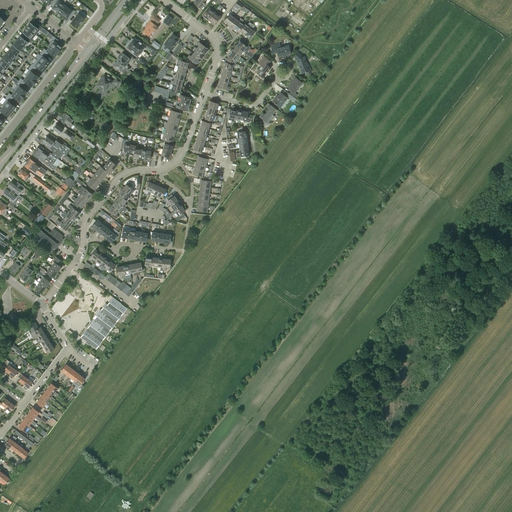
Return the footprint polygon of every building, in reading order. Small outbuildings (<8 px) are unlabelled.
[(55,0),(52,4),(54,6),(53,8),(54,9),(54,10),(56,12),(63,3),(59,0),(55,0)] [(63,3),(56,12),(59,14),(59,13),(61,15),(68,6),(69,6),(64,2),(63,3)] [(61,15),(63,17),(64,17),(66,18),(67,16),(70,18),(75,11),(73,9),(68,6),(61,15)] [(203,15),(208,19),(215,11),(209,7),(203,15)] [(220,15),(215,11),(208,19),(214,24),(220,15)] [(224,21),(229,24),(234,17),(232,15),(233,13),(230,11),(226,15),(227,15),(224,21)] [(78,13),(71,23),(77,28),(80,24),(80,25),(83,22),(82,21),(85,18),(78,13)] [(160,20),(153,16),(146,25),(147,26),(143,31),(144,32),(144,33),(146,34),(147,34),(148,35),(152,30),(154,32),(158,27),(156,25),(160,20)] [(239,21),(234,17),(229,24),(233,28),(239,21)] [(243,24),(241,23),(243,20),(241,18),(239,21),(233,28),(238,32),(239,31),(244,24),(243,24)] [(27,27),(26,27),(36,35),(39,30),(40,31),(43,28),(38,24),(36,27),(30,22),(30,23),(29,23),(26,26),(27,27)] [(249,22),(247,25),(244,23),(243,24),(244,24),(239,31),(244,34),(252,24),(249,22)] [(254,31),(252,29),(255,26),(252,24),(244,34),(249,38),(254,31)] [(36,35),(26,27),(26,28),(25,27),(23,31),(23,32),(22,32),(28,36),(26,39),(31,43),(33,40),(32,39),(36,35)] [(176,41),(178,38),(173,34),(164,45),(171,51),(176,45),(175,44),(177,41),(176,41)] [(20,36),(16,40),(24,46),(23,46),(25,47),(28,42),(20,36)] [(49,44),(50,46),(58,52),(62,47),(56,43),(58,40),(53,36),(51,39),(52,40),(49,44)] [(132,38),(129,42),(142,52),(145,48),(144,47),(145,45),(140,41),(138,41),(134,37),(132,39),(132,38)] [(16,40),(13,45),(20,50),(23,46),(24,46),(16,40)] [(154,40),(150,44),(157,49),(161,45),(154,40)] [(240,40),(235,46),(243,51),(248,55),(251,58),(254,54),(248,50),(250,47),(245,43),(244,44),(240,40)] [(141,54),(142,52),(129,42),(127,45),(128,45),(126,47),(131,50),(131,52),(137,56),(139,53),(141,54)] [(199,45),(197,48),(205,54),(208,49),(199,42),(197,44),(199,45)] [(279,56),(291,53),(289,45),(281,47),(280,42),(270,45),(272,54),(278,53),(279,56)] [(146,46),(151,50),(152,50),(150,53),(153,55),(157,50),(148,44),(146,46)] [(13,45),(9,49),(17,56),(21,51),(20,50),(13,45)] [(44,48),(42,51),(46,55),(49,52),(55,57),(58,52),(50,46),(46,50),(44,48)] [(232,50),(232,51),(239,56),(243,51),(235,46),(232,50)] [(205,54),(197,48),(195,47),(194,49),(195,50),(193,53),(201,59),(205,54)] [(9,49),(6,54),(14,60),(17,56),(9,49)] [(227,58),(227,59),(234,62),(239,56),(232,51),(231,50),(229,52),(230,53),(228,55),(229,56),(227,58)] [(41,55),(37,59),(47,67),(50,62),(44,58),(46,55),(42,51),(39,54),(41,55)] [(308,63),(307,64),(304,56),(303,56),(297,52),(294,57),(296,59),(301,73),(304,72),(306,75),(312,72),(308,63)] [(201,59),(193,53),(191,56),(189,54),(187,57),(197,64),(201,59)] [(6,54),(2,58),(10,65),(11,65),(14,60),(6,54)] [(130,68),(126,64),(128,62),(127,62),(130,58),(124,54),(121,58),(119,56),(119,57),(118,57),(117,58),(117,59),(116,60),(129,70),(128,70),(131,72),(132,70),(130,68)] [(263,77),(271,67),(268,65),(271,61),(263,55),(257,63),(261,66),(256,72),(263,77)] [(2,58),(0,61),(0,64),(7,69),(10,65),(2,58)] [(32,63),(30,66),(35,70),(37,67),(43,72),(47,67),(37,59),(33,64),(32,63)] [(176,65),(178,65),(186,68),(188,62),(178,59),(176,65)] [(234,67),(235,63),(234,62),(227,59),(226,62),(225,61),(223,67),(231,70),(232,67),(234,67)] [(124,72),(125,70),(127,71),(128,70),(129,70),(116,60),(116,61),(115,61),(114,62),(114,63),(113,64),(124,72)] [(185,74),(186,68),(178,65),(176,71),(185,74)] [(25,74),(27,76),(35,82),(39,77),(33,72),(35,70),(30,66),(28,69),(29,70),(25,74)] [(223,67),(221,73),(230,76),(231,70),(223,67)] [(176,71),(175,75),(173,74),(172,77),(174,78),(174,77),(183,80),(185,74),(176,71)] [(221,73),(219,79),(228,81),(230,76),(221,73)] [(117,86),(121,81),(116,77),(113,82),(104,75),(96,84),(101,88),(96,93),(99,96),(104,91),(106,92),(111,85),(113,87),(116,85),(117,86)] [(21,78),(18,81),(23,85),(25,82),(31,87),(35,82),(27,76),(23,80),(21,78)] [(171,80),(170,82),(173,83),(181,86),(183,80),(174,77),(174,78),(173,81),(171,80)] [(295,77),(288,87),(292,90),(289,93),(295,97),(297,94),(295,92),(302,83),(295,77)] [(220,88),(220,89),(228,91),(229,87),(227,86),(228,81),(219,79),(218,85),(218,87),(220,88)] [(14,89),(15,90),(23,97),(27,92),(21,87),(23,85),(18,81),(16,84),(17,85),(14,89)] [(170,83),(168,90),(170,90),(171,89),(179,92),(181,86),(173,83),(170,82),(170,83)] [(2,92),(5,94),(10,87),(7,85),(2,92)] [(168,96),(169,93),(170,90),(168,90),(161,88),(159,93),(162,94),(168,96)] [(9,93),(7,96),(12,100),(14,97),(20,101),(23,97),(15,90),(11,95),(9,93)] [(280,107),(287,97),(281,92),(276,97),(272,101),(280,107)] [(296,99),(289,93),(287,96),(294,102),(296,99)] [(181,97),(180,101),(189,104),(191,98),(180,94),(179,97),(181,97)] [(6,99),(2,104),(3,105),(12,112),(15,107),(9,102),(12,100),(7,96),(5,99),(6,99)] [(210,100),(208,106),(216,109),(218,103),(210,100)] [(187,110),(189,104),(180,101),(179,105),(177,104),(176,106),(187,110)] [(266,122),(268,124),(271,120),(269,118),(276,109),(269,103),(266,107),(269,108),(265,114),(262,112),(259,116),(264,119),(260,123),(262,125),(263,125),(264,125),(265,124),(266,122)] [(0,114),(2,112),(8,116),(12,112),(3,105),(0,109),(0,114)] [(208,106),(206,112),(214,114),(216,109),(208,106)] [(171,110),(169,116),(179,119),(181,112),(171,110)] [(242,111),(240,119),(244,119),(243,122),(246,122),(249,122),(250,116),(247,116),(248,112),(242,111)] [(64,112),(62,115),(71,122),(73,119),(70,117),(64,112)] [(213,120),(214,114),(206,112),(204,118),(213,120)] [(71,127),(73,124),(71,123),(71,122),(62,115),(59,119),(68,125),(71,127)] [(110,125),(113,128),(121,118),(117,115),(110,125)] [(169,116),(167,121),(177,124),(179,119),(169,116)] [(201,120),(200,126),(208,128),(210,123),(201,120)] [(177,124),(167,121),(165,127),(175,130),(177,124)] [(106,122),(102,128),(107,132),(111,127),(106,122)] [(54,125),(55,126),(53,129),(59,133),(63,128),(57,123),(56,124),(55,124),(54,125)] [(207,134),(208,128),(200,126),(198,132),(207,134)] [(165,127),(164,133),(174,136),(175,130),(165,127)] [(205,140),(207,134),(198,132),(196,137),(205,140)] [(172,142),(174,136),(164,133),(162,139),(172,142)] [(45,138),(45,139),(54,146),(60,151),(62,149),(63,149),(66,146),(57,139),(55,141),(47,135),(46,136),(45,137),(45,138)] [(89,137),(85,142),(93,148),(97,143),(89,137)] [(203,145),(205,140),(196,137),(195,143),(203,145)] [(127,139),(122,138),(120,149),(123,150),(122,152),(128,153),(130,144),(126,143),(127,139)] [(42,142),(52,149),(54,151),(52,154),(57,158),(62,152),(60,151),(54,146),(45,139),(44,139),(43,140),(43,141),(42,142)] [(164,143),(162,149),(171,151),(173,145),(164,143)] [(201,151),(203,145),(195,143),(193,149),(201,151)] [(56,161),(58,159),(57,158),(52,154),(51,153),(49,156),(48,156),(48,155),(38,147),(35,150),(51,163),(53,165),(56,161)] [(248,148),(239,150),(240,153),(235,153),(236,158),(241,157),(240,155),(249,154),(248,148)] [(169,157),(171,151),(162,149),(161,154),(169,157)] [(49,166),(51,163),(35,150),(33,154),(49,166)] [(197,155),(196,162),(205,164),(207,158),(197,155)] [(40,166),(36,163),(29,158),(27,161),(42,173),(43,171),(39,168),(40,166)] [(87,162),(83,159),(78,165),(83,168),(87,162)] [(109,159),(106,163),(113,169),(116,165),(109,159)] [(42,173),(27,161),(24,165),(35,173),(36,171),(41,175),(42,175),(43,174),(42,173)] [(196,162),(194,167),(204,170),(205,164),(196,162)] [(108,172),(109,173),(113,169),(106,163),(102,167),(108,172)] [(104,176),(108,172),(102,167),(100,166),(97,170),(104,176)] [(202,176),(204,170),(194,167),(192,174),(202,176)] [(29,177),(27,176),(29,174),(22,169),(19,172),(18,173),(18,174),(17,174),(26,181),(29,177)] [(101,180),(104,176),(97,170),(93,174),(101,180)] [(97,184),(101,180),(93,174),(90,178),(97,184)] [(48,190),(50,187),(35,176),(32,179),(48,190)] [(68,176),(63,182),(69,187),(74,181),(68,176)] [(94,189),(97,184),(90,178),(88,181),(87,180),(86,182),(94,189)] [(8,187),(7,188),(14,193),(15,192),(19,195),(23,190),(23,189),(24,187),(17,182),(16,184),(12,181),(8,186),(8,187)] [(134,190),(130,187),(132,184),(128,181),(126,184),(122,189),(130,195),(134,190)] [(145,189),(149,190),(147,194),(150,195),(151,191),(154,184),(148,181),(145,189)] [(151,191),(154,193),(153,195),(155,196),(160,187),(157,186),(158,185),(157,184),(156,183),(155,184),(154,184),(151,191)] [(55,191),(61,196),(65,191),(59,187),(55,191)] [(158,197),(159,195),(162,197),(166,189),(160,187),(155,196),(158,197)] [(3,193),(7,196),(7,197),(8,198),(9,198),(14,202),(17,197),(21,201),(23,198),(19,195),(15,192),(14,193),(7,188),(5,190),(4,190),(3,191),(3,192),(3,193)] [(80,188),(79,190),(89,198),(92,194),(85,188),(83,190),(80,188)] [(130,195),(122,189),(118,194),(120,195),(124,198),(126,200),(128,197),(129,198),(131,196),(130,195)] [(79,194),(78,196),(85,202),(89,198),(79,190),(77,192),(79,194)] [(166,198),(167,200),(171,205),(178,200),(174,195),(173,196),(171,194),(167,197),(166,198)] [(126,205),(124,203),(126,200),(124,198),(120,195),(116,200),(125,207),(126,205)] [(85,202),(78,196),(76,199),(73,197),(71,199),(74,201),(76,202),(75,203),(76,205),(75,206),(79,208),(81,206),(82,207),(85,202)] [(116,200),(112,205),(118,210),(121,212),(125,207),(116,200)] [(181,206),(178,200),(171,205),(175,210),(181,206)] [(45,216),(52,206),(48,202),(40,212),(45,216)] [(162,203),(160,205),(158,208),(160,210),(165,211),(166,209),(162,208),(165,205),(162,203)] [(68,207),(70,209),(69,211),(76,217),(80,213),(72,206),(72,207),(69,205),(68,207)] [(116,213),(118,210),(112,205),(108,210),(112,213),(110,215),(116,219),(118,217),(116,215),(117,214),(116,213)] [(185,216),(182,212),(185,211),(181,206),(175,210),(170,214),(166,216),(168,218),(167,218),(168,219),(170,220),(172,219),(171,217),(173,216),(172,215),(174,214),(176,212),(178,215),(176,217),(178,220),(185,216)] [(65,212),(64,214),(73,221),(76,217),(69,211),(67,213),(65,212)] [(63,217),(62,219),(69,225),(73,221),(64,214),(63,214),(62,213),(61,215),(63,217)] [(58,225),(59,224),(66,230),(69,225),(62,219),(60,222),(57,220),(55,222),(58,225)] [(97,230),(101,224),(97,220),(92,226),(97,230)] [(97,230),(101,234),(106,228),(101,224),(97,230)] [(21,230),(27,235),(30,237),(34,232),(31,230),(30,231),(25,226),(21,230)] [(50,232),(48,231),(43,227),(33,239),(49,253),(53,249),(54,250),(63,239),(60,236),(61,235),(53,228),(50,232)] [(106,238),(111,232),(106,228),(101,234),(106,238)] [(111,232),(106,238),(111,241),(116,236),(111,232)] [(149,235),(151,235),(151,240),(157,241),(158,233),(152,232),(150,232),(149,235)] [(23,255),(28,249),(29,247),(27,245),(25,247),(24,246),(19,252),(23,255)] [(18,252),(12,248),(8,253),(14,257),(18,252)] [(42,250),(39,248),(34,254),(37,257),(42,250)] [(100,253),(95,249),(90,256),(94,258),(93,260),(94,261),(95,260),(100,253)] [(105,257),(100,253),(95,260),(100,263),(105,257)] [(110,261),(105,257),(100,263),(103,265),(101,268),(103,270),(103,269),(110,261)] [(17,259),(15,262),(15,261),(10,268),(15,272),(20,266),(23,263),(17,259)] [(54,262),(50,267),(57,272),(61,267),(59,265),(60,263),(54,259),(53,261),(54,262)] [(115,265),(110,261),(103,269),(105,271),(107,269),(110,271),(115,265)] [(130,272),(133,272),(134,275),(137,275),(134,263),(128,265),(130,272)] [(28,276),(33,271),(29,268),(31,266),(29,264),(20,276),(22,278),(22,279),(26,282),(29,277),(28,276)] [(122,266),(125,277),(127,277),(130,276),(130,272),(128,265),(122,266)] [(122,278),(125,277),(122,266),(116,267),(118,275),(121,274),(122,278)] [(53,277),(57,272),(50,267),(46,272),(53,277)] [(43,277),(39,282),(45,287),(50,282),(43,277)] [(41,293),(45,287),(39,282),(35,288),(41,293)] [(80,336),(86,341),(86,342),(89,345),(90,344),(96,349),(96,348),(101,342),(103,339),(103,340),(103,339),(108,333),(109,331),(110,331),(110,330),(114,324),(115,324),(116,322),(117,321),(116,321),(121,315),(126,308),(127,308),(121,303),(112,297),(113,297),(107,304),(105,303),(106,303),(101,310),(100,308),(99,309),(100,309),(93,318),(93,317),(93,318),(94,319),(81,336),(80,336)] [(34,323),(27,327),(34,338),(37,336),(44,332),(40,327),(38,328),(34,323)] [(36,337),(36,338),(38,342),(39,342),(41,341),(47,337),(44,332),(37,336),(36,337)] [(47,337),(41,341),(44,347),(50,342),(47,337)] [(50,342),(44,347),(47,352),(54,348),(50,342)] [(8,363),(4,369),(9,373),(14,366),(12,364),(11,366),(8,363)] [(71,367),(66,364),(61,370),(65,373),(66,374),(71,367)] [(16,367),(14,366),(9,373),(14,376),(18,371),(15,369),(16,367)] [(63,379),(67,374),(70,376),(71,377),(75,371),(71,367),(66,374),(65,373),(62,377),(63,379)] [(68,382),(71,378),(75,380),(75,381),(80,375),(75,371),(71,377),(70,376),(67,381),(68,382)] [(18,380),(23,384),(27,378),(22,374),(18,380)] [(75,380),(73,383),(78,387),(85,378),(80,375),(75,381),(75,380)] [(32,382),(27,378),(23,384),(28,387),(32,382)] [(53,380),(47,387),(54,392),(53,393),(57,396),(59,395),(54,391),(57,387),(55,386),(57,383),(53,380)] [(55,399),(51,396),(53,393),(54,392),(47,387),(44,392),(50,397),(49,398),(54,401),(55,399)] [(51,404),(47,401),(49,398),(50,397),(44,392),(40,397),(46,402),(46,403),(50,406),(51,404)] [(46,402),(40,397),(36,402),(43,407),(46,403),(46,402)] [(1,403),(5,407),(10,401),(5,398),(1,403)] [(14,405),(10,401),(5,407),(10,411),(14,405)] [(33,407),(29,411),(35,416),(35,417),(39,420),(40,419),(36,415),(39,412),(33,407)] [(36,423),(32,420),(35,417),(35,416),(29,411),(25,416),(32,421),(31,422),(35,425),(36,423)] [(25,416),(22,421),(28,426),(27,427),(32,430),(33,428),(29,425),(31,422),(32,421),(25,416)] [(22,421),(18,426),(24,431),(27,427),(28,426),(22,421)] [(5,443),(10,447),(14,441),(17,438),(14,435),(11,439),(9,437),(5,443)] [(10,447),(14,451),(19,445),(14,441),(10,447)] [(14,451),(19,454),(24,448),(19,445),(14,451)] [(29,452),(24,448),(19,454),(24,458),(29,452)] [(9,477),(4,474),(0,479),(5,483),(9,477)]
